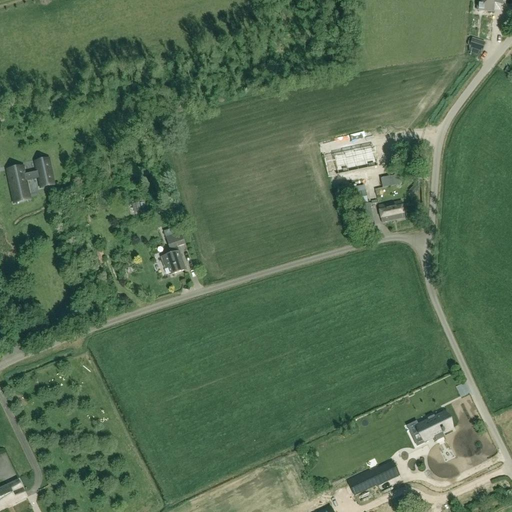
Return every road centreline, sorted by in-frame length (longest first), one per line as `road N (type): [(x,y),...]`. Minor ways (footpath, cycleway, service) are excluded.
road 1 (unclassified): [(0,366),(104,323),(384,238),(428,238)]
road 2 (unclassified): [(511,471),(434,299),(428,238)]
road 3 (unclassified): [(428,238),(444,126),(511,34)]
